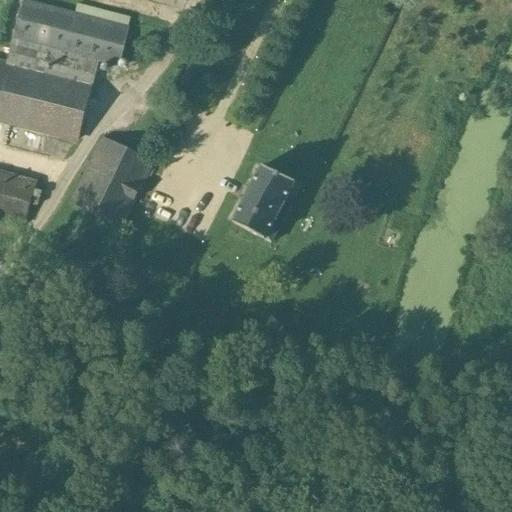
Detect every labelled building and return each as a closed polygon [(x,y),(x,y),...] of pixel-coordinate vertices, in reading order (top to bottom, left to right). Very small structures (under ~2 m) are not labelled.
[(129,28),(25,1),(15,39),(119,66),(129,28)] [(93,87),(0,63),(0,120),(80,140),(93,87)] [(154,162),(104,137),(72,203),(123,228),(154,162)] [(302,186),(264,167),(234,225),(272,243),(275,237),(268,233),(287,195),(295,199),(302,186)] [(38,183),(0,171),(0,217),(26,225),(38,183)]
